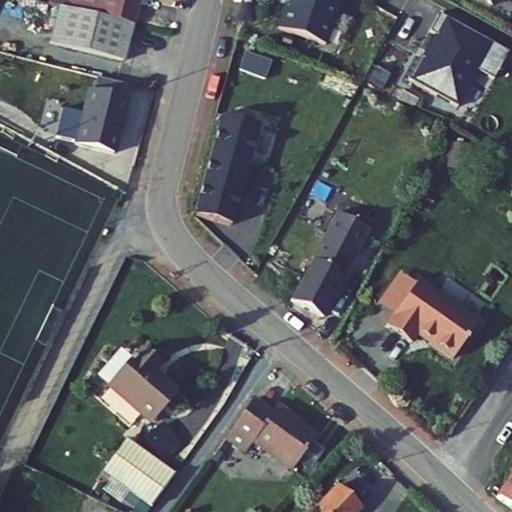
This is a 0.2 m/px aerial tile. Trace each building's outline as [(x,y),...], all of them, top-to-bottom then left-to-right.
[(135,47),(146,9),(111,0),(70,0),(64,26),(135,47)] [(111,0),(146,9),(148,0),(111,0)] [(326,24),(334,0),(281,0),(279,7),(326,24)] [(511,32),(454,0),(437,0),(431,11),(438,14),(425,37),(422,35),(409,58),(459,86),(479,50),(495,59),(511,32)] [(139,84),(105,75),(89,130),(125,139),(139,84)] [(220,99),(193,200),(232,211),(260,109),(220,99)] [(375,203),(343,187),(298,275),(329,291),(375,203)] [(483,298),(423,257),(392,303),(416,320),(424,309),(434,316),(435,318),(458,335),(483,298)] [(137,333),(114,379),(165,403),(183,366),(157,353),(161,346),(137,333)] [(267,381),(240,419),(257,431),(266,421),(273,427),(298,394),(290,388),(284,394),(267,381)] [(329,418),(298,394),(273,427),(304,451),(329,418)] [(164,489),(188,456),(139,421),(115,454),(164,489)] [(358,511),(374,495),(350,473),(313,511),(358,511)] [(95,511),(87,502),(76,511),(95,511)]
